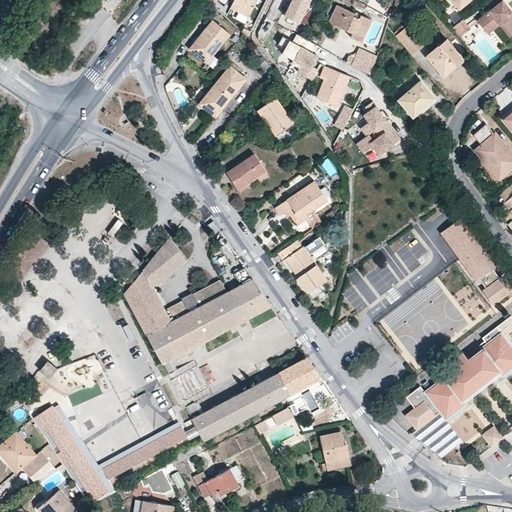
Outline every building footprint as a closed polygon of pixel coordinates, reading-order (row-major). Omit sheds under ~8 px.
[(233,0),(230,7),(249,17),(257,0),(233,0)] [(290,0),(283,15),(301,22),(311,0),(290,0)] [(511,11),(502,0),(476,20),(487,33),(497,24),(511,32),(511,11)] [(371,20),(336,6),(333,23),(363,38),(371,20)] [(245,22),(247,16),(238,12),(235,18),(245,22)] [(266,39),(274,23),(266,19),(258,36),(266,39)] [(230,33),(211,20),(190,50),(208,63),(230,33)] [(462,20),(453,27),(459,36),(469,26),(462,20)] [(408,27),(396,36),(410,54),(422,45),(408,27)] [(318,56),(289,38),(282,53),(293,59),(291,63),(300,68),(298,71),(313,80),(319,69),(313,65),(318,56)] [(445,39),(424,56),(443,77),(464,59),(445,39)] [(377,56),(360,47),(352,65),(370,73),(377,56)] [(245,79),(229,66),(197,107),(213,120),(245,79)] [(349,79),(321,68),(310,98),(338,109),(349,79)] [(421,81),(398,100),(409,113),(416,107),(420,111),(435,98),(421,81)] [(273,99),(258,109),(277,135),(291,124),(273,99)] [(401,139),(373,101),(366,106),(369,111),(364,115),(369,122),(361,127),(367,135),(357,143),(364,152),(373,146),(379,154),(401,139)] [(353,109),(345,105),(334,124),(343,129),(353,109)] [(474,149),(488,166),(491,164),(502,177),(511,168),(511,152),(508,147),(507,148),(486,124),(473,135),(480,144),(474,149)] [(227,173),(238,189),(246,184),(265,170),(255,154),(227,173)] [(491,164),(488,166),(499,179),(502,177),(491,164)] [(246,184),(248,187),(258,181),(260,184),(270,177),(265,170),(246,184)] [(280,214),(283,212),(288,210),(291,215),(295,222),(313,210),(327,200),(315,181),(275,207),(280,214)] [(511,183),(499,194),(504,200),(511,193),(511,183)] [(246,184),(238,189),(240,192),(248,187),(246,184)] [(511,193),(504,200),(502,202),(511,213),(511,193)] [(316,213),(313,210),(295,222),(298,226),(306,220),(316,213)] [(309,226),(320,219),(316,213),(306,220),(309,226)] [(312,230),(322,223),(320,219),(309,226),(312,230)] [(441,234),(443,237),(461,224),(459,220),(441,234)] [(220,230),(213,221),(208,225),(214,234),(220,230)] [(500,279),(498,280),(492,278),(489,274),(488,271),(489,268),(488,262),(484,257),(480,251),(481,250),(461,224),(443,237),(476,281),(478,279),(487,290),(496,302),(509,292),(500,279)] [(297,240),(278,253),(283,261),(285,259),(312,298),(329,287),(308,256),(324,245),(319,237),(303,248),(303,247),(302,248),(297,240)] [(230,329),(249,319),(231,289),(226,291),(221,279),(192,295),(198,306),(188,311),(183,301),(166,310),(154,290),(188,261),(168,239),(124,294),(163,365),(164,364),(169,373),(174,371),(169,361),(190,350),(203,343),(230,329)] [(488,262),(489,268),(492,265),(481,250),(480,251),(484,257),(488,262)] [(249,319),(272,306),(245,267),(234,273),(240,284),(231,289),(249,319)] [(500,279),(509,292),(511,291),(501,278),(500,279)] [(493,304),(496,302),(487,290),(484,292),(493,304)] [(181,298),(183,301),(188,311),(198,306),(192,295),(191,293),(181,298)] [(511,317),(511,316),(482,338),(484,341),(480,344),(483,349),(467,361),(462,354),(455,360),(460,367),(443,379),(442,378),(424,391),(420,386),(406,396),(414,407),(405,414),(415,428),(439,411),(446,419),(465,404),(461,400),(499,371),(502,376),(511,367),(511,317)] [(316,323),(319,328),(324,324),(321,319),(316,323)] [(306,357),(278,372),(290,394),(298,390),(321,377),(306,357)] [(48,361),(39,371),(50,379),(58,369),(48,361)] [(499,371),(461,400),(465,404),(502,376),(499,371)] [(193,418),(192,418),(196,426),(200,434),(204,440),(290,394),(278,372),(260,382),(241,392),(201,413),(195,402),(191,404),(186,406),(193,418)] [(298,390),(290,394),(299,409),(306,405),(298,390)] [(55,409),(52,406),(33,419),(91,506),(117,491),(113,484),(190,442),(189,439),(185,432),(180,422),(142,442),(98,465),(59,406),(55,409)] [(292,415),(288,407),(282,410),(287,418),(292,415)] [(287,418),(282,410),(272,415),(276,423),(287,418)] [(446,419),(439,411),(415,428),(408,434),(439,458),(462,440),(446,419)] [(255,425),(259,433),(266,429),(262,421),(255,425)] [(189,439),(200,434),(196,426),(185,432),(189,439)] [(487,429),(496,442),(502,438),(492,426),(487,429)] [(481,434),(490,447),(496,442),(487,429),(481,434)] [(36,455),(15,432),(0,445),(0,451),(17,471),(22,467),(36,455)] [(340,432),(321,436),(326,462),(322,463),(324,470),(351,464),(347,444),(343,444),(340,432)] [(233,440),(221,446),(228,459),(240,452),(233,440)] [(198,442),(194,445),(198,452),(203,450),(198,442)] [(194,445),(171,457),(175,464),(182,461),(198,452),(194,445)] [(36,455),(22,467),(36,483),(56,468),(41,451),(36,455)] [(175,464),(181,475),(188,472),(182,461),(175,464)] [(237,465),(230,468),(237,480),(243,477),(237,465)] [(174,488),(162,467),(141,479),(144,486),(149,483),(153,491),(164,493),(174,488)] [(177,468),(170,472),(177,487),(184,484),(177,468)] [(237,480),(230,468),(208,480),(203,471),(193,477),(204,497),(211,494),(211,496),(217,493),(219,496),(240,485),(237,480)] [(360,469),(352,471),(354,482),(362,481),(360,469)] [(77,511),(59,490),(38,508),(41,511),(77,511)] [(142,501),(140,511),(172,511),(174,506),(142,501)]
